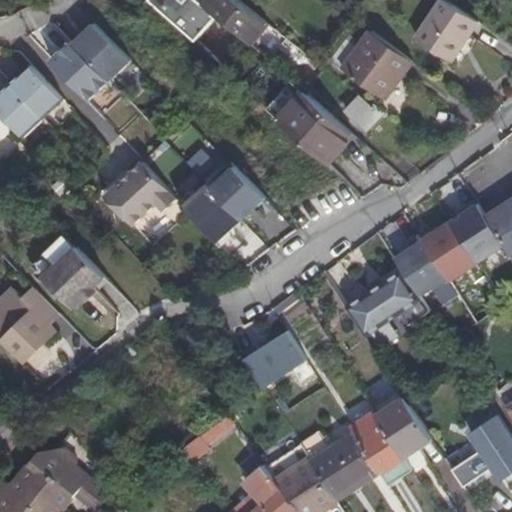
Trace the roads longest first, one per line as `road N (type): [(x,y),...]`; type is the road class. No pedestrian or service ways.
road 1 (residential): [(0,439),(155,326),(253,293),(511,121)]
road 2 (unknown): [(13,25),(104,131)]
